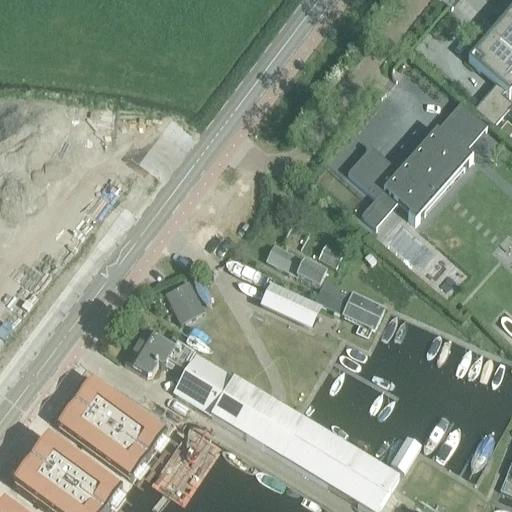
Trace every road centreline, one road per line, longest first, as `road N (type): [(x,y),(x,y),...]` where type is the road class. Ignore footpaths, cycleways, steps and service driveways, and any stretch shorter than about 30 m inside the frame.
road 1 (tertiary): [(0,423),(218,137)]
road 2 (residential): [(218,137),(247,157),(284,162),(420,0)]
road 3 (tertiary): [(218,137),(319,0)]
